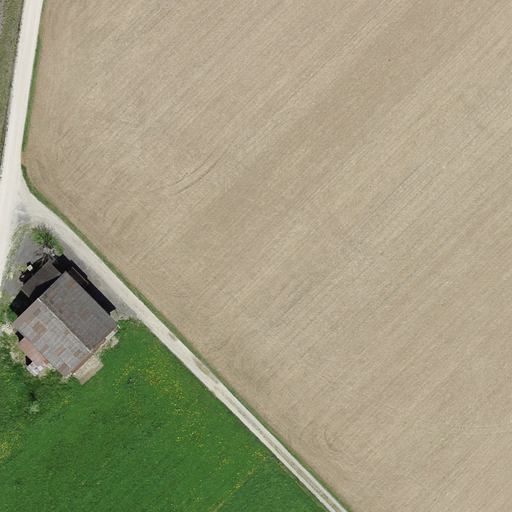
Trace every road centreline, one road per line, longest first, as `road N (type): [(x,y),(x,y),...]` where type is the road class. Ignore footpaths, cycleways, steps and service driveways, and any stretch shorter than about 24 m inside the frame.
road 1 (track): [(6,191),(51,219),(341,511)]
road 2 (track): [(0,233),(35,0)]
